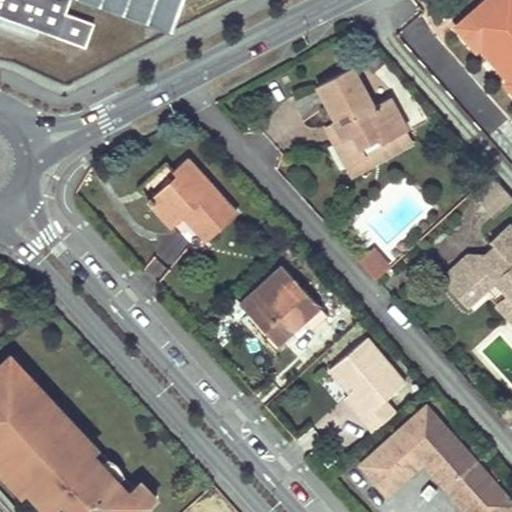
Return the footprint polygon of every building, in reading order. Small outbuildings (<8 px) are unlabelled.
[(70,0),(88,0),(171,30),(181,0),(0,0),(0,16),(41,31),(86,48),(95,24),(66,14),(70,0)] [(504,81),(511,90),(511,0),(481,0),(454,24),(473,45),(477,42),(508,78),(504,81)] [(0,16),(0,28),(37,41),(41,31),(0,16)] [(366,153),(364,149),(361,145),(379,135),(382,140),(406,126),(389,96),(373,106),(351,68),(317,87),(335,119),(332,120),(341,137),(333,142),(346,165),(366,153)] [(313,91),(294,101),(301,115),(320,106),(313,91)] [(332,120),(323,125),(333,142),(341,137),(332,120)] [(352,175),(415,141),(406,126),(382,140),(379,135),(361,145),(364,149),(366,153),(346,165),(352,175)] [(147,199),(171,227),(183,217),(204,241),(235,214),(185,157),(171,170),(175,175),(147,199)] [(487,207),(506,191),(493,175),(474,193),(487,207)] [(171,227),(193,251),(204,241),(183,217),(171,227)] [(511,229),(510,227),(490,244),(492,247),(501,257),(490,267),(482,256),(468,256),(443,278),(468,306),(494,281),(509,298),(511,301),(511,229)] [(490,267),(501,257),(492,247),(482,256),(490,267)] [(358,260),(375,279),(388,267),(371,248),(358,260)] [(238,299),(275,342),(318,305),(280,262),(238,299)] [(511,301),(509,298),(499,309),(511,324),(511,301)] [(384,400),(405,384),(369,339),(331,370),(351,395),(366,414),(360,419),(370,432),(394,413),(384,400)] [(131,486),(11,356),(0,365),(0,466),(21,490),(24,488),(37,501),(44,494),(48,499),(60,511),(136,511),(154,496),(139,479),(131,486)] [(360,419),(366,414),(351,395),(344,400),(360,419)] [(506,423),(511,417),(511,412),(508,407),(499,415),(506,423)] [(511,507),(424,408),(358,466),(384,495),(420,464),(463,511),(506,511),(511,507)] [(60,511),(48,499),(44,494),(37,501),(46,511),(60,511)]
